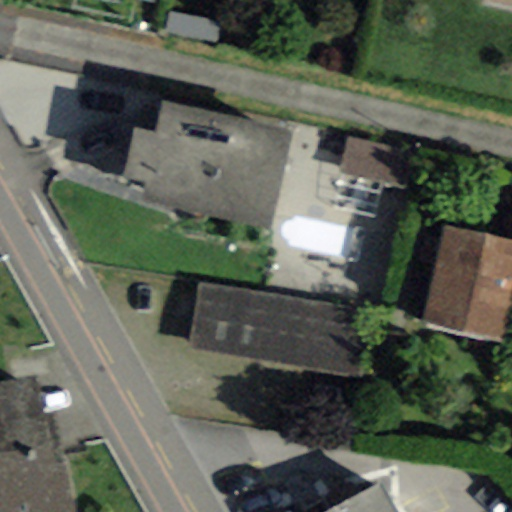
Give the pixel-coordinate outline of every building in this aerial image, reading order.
[(511,0),(482,0),(482,2),(511,9),(511,0)] [(165,34),(216,44),(220,23),(169,13),(165,34)] [(173,209),(272,232),(291,133),(162,102),(156,135),(135,127),(123,177),(145,182),(139,204),(171,212),(173,209)] [(409,195),(419,157),(349,139),(339,176),(409,195)] [(421,325),(498,343),(508,302),(511,286),(511,239),(444,223),(421,325)] [(359,309),(199,284),(189,347),(349,373),(359,309)] [(0,511),(73,511),(62,464),(54,465),(33,378),(0,383),(0,511)] [(392,511),(378,486),(328,511),(392,511)]
